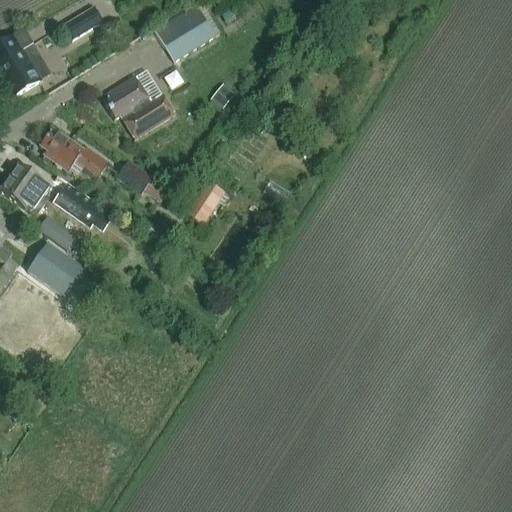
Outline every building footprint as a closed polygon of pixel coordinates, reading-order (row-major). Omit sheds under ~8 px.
[(101,27),(92,11),(61,30),(70,45),(101,27)] [(196,11),(160,32),(154,35),(173,67),(214,43),(196,11)] [(0,46),(0,86),(10,103),(39,86),(36,81),(45,76),(20,34),(0,46)] [(174,120),(161,97),(148,76),(136,83),(134,80),(106,97),(109,103),(102,107),(113,124),(119,121),(122,124),(121,125),(133,145),(174,120)] [(235,97),(226,90),(213,105),(222,112),(235,97)] [(97,183),(106,170),(60,137),(57,141),(50,136),(38,152),(45,157),(42,161),(67,179),(75,167),(97,183)] [(142,193),(150,181),(126,164),(114,182),(138,199),(142,193)] [(49,192),(50,190),(16,167),(0,189),(0,197),(35,222),(46,206),(41,202),(49,192)] [(103,213),(56,181),(50,190),(49,192),(59,199),(53,207),(76,223),(80,218),(93,227),(103,213)] [(159,205),(167,193),(150,181),(142,193),(159,205)] [(206,184),(185,218),(204,229),(225,196),(206,184)] [(175,211),(184,216),(190,206),(182,201),(175,211)] [(46,222),(38,234),(52,244),(60,232),(46,222)] [(47,247),(27,276),(67,305),(87,276),(47,247)] [(10,259),(3,254),(0,251),(0,264),(3,267),(0,271),(0,292),(17,268),(7,262),(10,259)] [(144,273),(136,289),(149,296),(157,280),(144,273)] [(120,304),(114,313),(122,318),(127,308),(120,304)]
